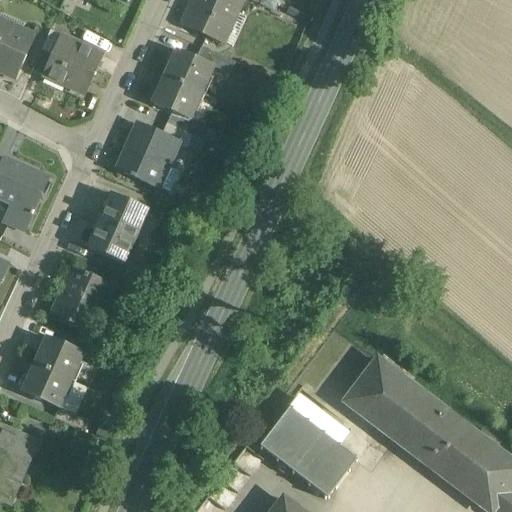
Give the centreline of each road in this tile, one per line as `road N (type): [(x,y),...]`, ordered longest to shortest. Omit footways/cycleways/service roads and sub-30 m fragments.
road 1 (secondary): [(131,511),(365,0)]
road 2 (residential): [(0,352),(87,156)]
road 3 (residential): [(87,156),(152,0)]
